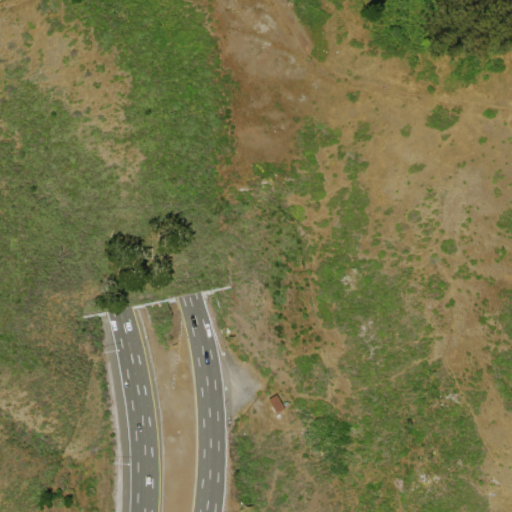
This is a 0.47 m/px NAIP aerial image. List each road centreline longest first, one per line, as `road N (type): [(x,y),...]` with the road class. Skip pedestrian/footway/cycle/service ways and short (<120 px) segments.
road 1 (motorway): [(203,511),(207,410),(189,293)]
road 2 (motorway): [(120,307),(140,418),(141,511)]
